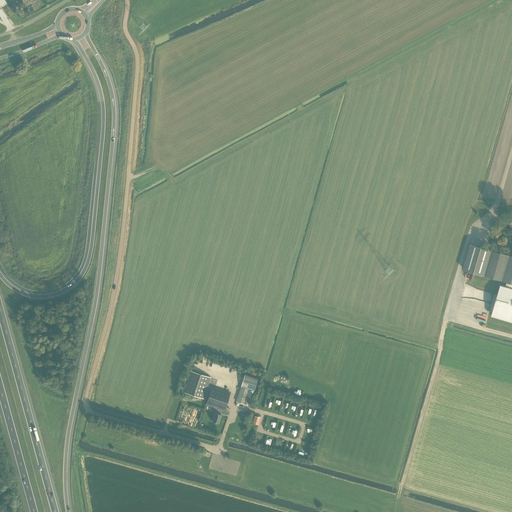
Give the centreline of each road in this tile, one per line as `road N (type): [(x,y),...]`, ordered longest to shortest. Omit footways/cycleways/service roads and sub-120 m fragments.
road 1 (unclassified): [(219,448),(93,413),(85,404),(113,291),(127,185),(136,52),(124,30),(126,0)]
road 2 (motorway): [(68,511),(66,443),(96,294),(114,118),(111,88),(85,31)]
road 3 (motorway): [(73,39),(103,104),(86,266),(69,287),(47,295),(15,288),(0,274)]
road 4 (motorway): [(55,511),(0,308)]
road 5 (motorway): [(0,385),(34,511)]
